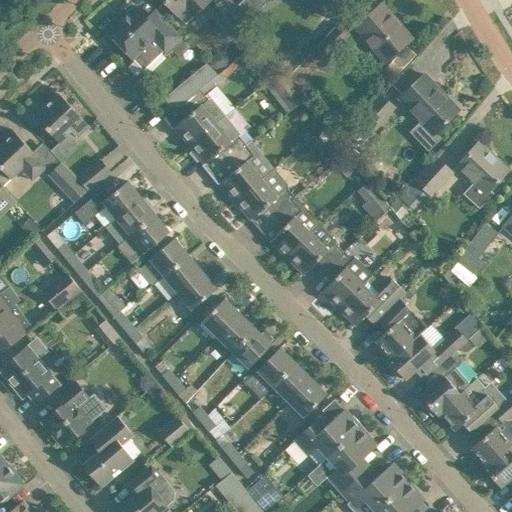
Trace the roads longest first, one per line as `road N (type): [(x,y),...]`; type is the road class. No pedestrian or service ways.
road 1 (unclassified): [(479,511),(38,25)]
road 2 (unclassified): [(85,511),(0,404)]
